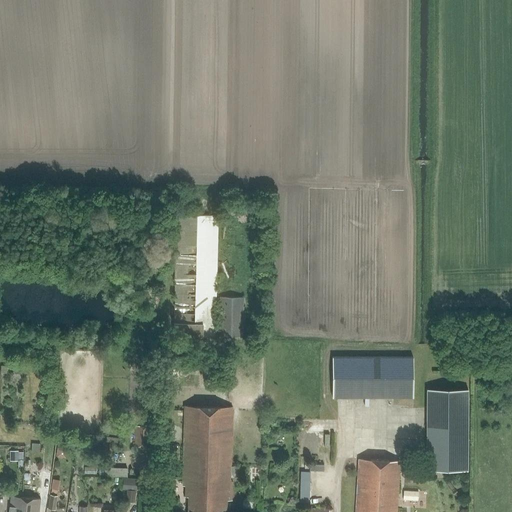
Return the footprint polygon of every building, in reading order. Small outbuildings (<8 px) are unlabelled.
[(177,215),(174,336),(216,337),(216,336),(243,337),(244,298),(219,297),(218,334),(216,334),(217,297),(219,216),(177,215)] [(333,398),(413,397),(412,357),(332,357),(333,398)] [(468,471),(469,389),(427,389),(426,470),(468,471)] [(228,501),(230,501),(233,407),(185,405),(183,485),(186,486),(185,496),(188,496),(187,511),(222,511),(227,511),(228,501)] [(135,426),(134,449),(150,449),(151,426),(135,426)] [(69,440),(72,450),(79,447),(76,437),(69,440)] [(39,452),(40,444),(32,443),(32,451),(39,452)] [(397,511),(401,461),(359,458),(356,511),(397,511)] [(105,477),(127,477),(127,468),(105,468),(105,477)] [(299,498),(300,498),(310,499),(310,472),(300,472),(299,498)] [(142,491),(142,479),(124,478),(123,490),(126,490),(135,491),(142,491)] [(59,490),(61,480),(53,479),(51,489),(59,490)] [(135,502),(135,491),(126,490),(125,502),(135,502)] [(403,491),(403,500),(418,501),(418,492),(403,491)] [(50,494),(48,508),(56,509),(58,495),(50,494)] [(511,511),(511,495),(490,499),(492,511),(511,511)] [(10,506),(9,511),(39,511),(41,499),(23,497),(12,496),(11,506),(10,506)]
